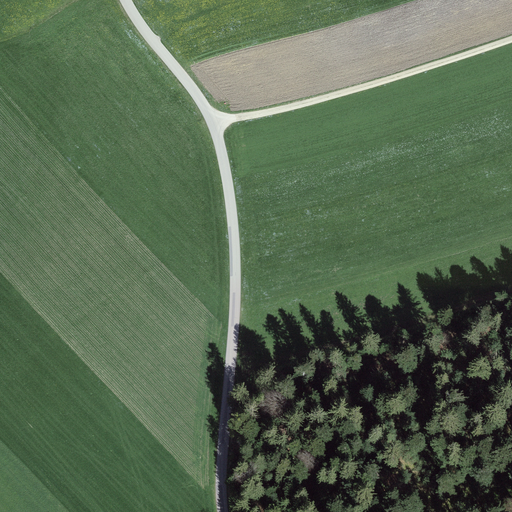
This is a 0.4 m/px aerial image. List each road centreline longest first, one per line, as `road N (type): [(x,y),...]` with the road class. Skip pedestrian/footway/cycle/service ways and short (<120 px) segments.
road 1 (unclassified): [(223,511),(235,295),(227,169),(200,98),(126,0)]
road 2 (track): [(214,124),(305,106),(511,41)]
